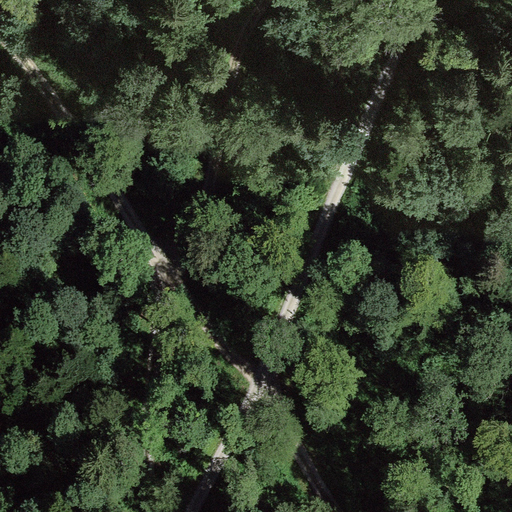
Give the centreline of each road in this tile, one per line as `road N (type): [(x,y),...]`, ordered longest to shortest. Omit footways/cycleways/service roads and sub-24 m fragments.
road 1 (track): [(0,39),(338,511)]
road 2 (track): [(190,511),(415,0)]
road 3 (track): [(145,511),(156,262),(206,192),(249,26),(274,0)]
